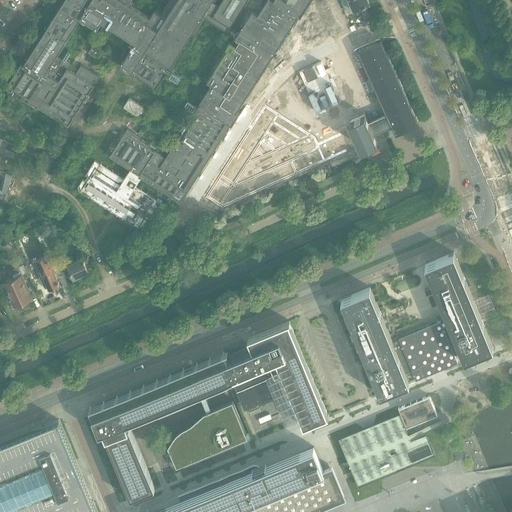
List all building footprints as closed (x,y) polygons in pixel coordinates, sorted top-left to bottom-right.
[(64,0),(24,64),(22,63),(6,87),(37,107),(38,106),(44,110),(44,109),(68,125),(99,76),(81,64),(76,73),(54,59),(81,17),(97,27),(102,20),(114,28),(113,30),(116,32),(117,30),(135,42),(120,65),(156,88),(193,30),(195,31),(203,17),(235,38),(238,33),(230,28),(248,0),(222,0),(218,7),(211,2),(211,0),(64,0)] [(232,122),(230,121),(299,14),(301,15),(309,0),(266,0),(258,14),(252,11),(238,33),(235,38),(232,43),(229,41),(227,45),(229,46),(207,81),(212,83),(199,103),(200,104),(195,113),(193,112),(181,130),(183,131),(166,158),(159,154),(160,153),(125,132),(117,145),(112,142),(106,152),(110,155),(131,168),(124,178),(124,177),(124,178),(95,160),(89,169),(91,170),(85,179),(83,178),(78,186),(79,190),(144,232),(162,203),(136,186),(136,185),(141,177),(180,202),(232,122)] [(366,4),(369,3),(368,0),(349,0),(354,10),(363,5),(363,6),(366,5),(366,4)] [(366,7),(360,10),(364,20),(371,17),(366,7)] [(366,47),(359,50),(368,71),(370,75),(371,78),(375,86),(376,87),(380,96),(383,104),(387,113),(392,123),(393,125),(396,133),(419,123),(381,40),(373,44),(366,47)] [(94,45),(89,53),(98,59),(103,51),(94,45)] [(123,107),(138,116),(144,107),(129,98),(123,107)] [(267,107),(206,196),(222,206),(361,144),(353,127),(317,143),(314,137),(267,107)] [(365,113),(350,120),(353,127),(361,144),(361,145),(362,147),(377,140),(374,133),(373,131),(369,121),(365,114),(365,113)] [(387,113),(369,121),(373,131),(374,133),(381,130),(381,131),(382,131),(382,132),(383,132),(384,132),(385,132),(385,131),(386,131),(386,130),(386,129),(386,128),(393,125),(392,123),(387,113)] [(20,154),(22,148),(15,145),(13,151),(20,154)] [(37,260),(41,270),(39,271),(42,277),(44,276),(50,290),(54,288),(59,286),(58,286),(60,285),(59,283),(59,282),(59,280),(58,281),(54,272),(56,271),(53,264),(58,262),(54,252),(37,260)] [(454,253),(425,264),(425,265),(426,265),(437,292),(439,299),(448,319),(441,321),(431,325),(399,338),(399,339),(393,341),(382,315),(379,308),(371,288),(370,288),(371,288),(370,287),(341,299),(341,300),(342,300),(369,367),(380,393),(381,394),(403,385),(410,382),(409,382),(416,379),(416,380),(444,368),(458,362),(455,355),(461,352),(464,359),(464,360),(465,359),(468,358),(493,348),(493,347),(482,320),(476,306),(474,301),(468,287),(465,280),(463,275),(454,253)] [(72,255),(61,261),(64,268),(67,266),(73,279),(89,272),(87,268),(92,266),(88,256),(75,262),(72,255)] [(11,277),(4,281),(15,305),(32,298),(23,279),(29,276),(24,264),(18,267),(19,269),(10,274),(11,277)] [(290,321),(248,338),(252,349),(247,351),(227,359),(225,353),(228,351),(225,352),(224,352),(223,353),(210,358),(209,358),(197,363),(196,364),(184,369),(183,369),(170,374),(170,375),(157,380),(144,385),(143,386),(131,391),(130,391),(117,396),(117,397),(104,402),(103,402),(91,407),(90,408),(89,408),(95,422),(99,432),(100,432),(103,430),(106,436),(105,436),(106,436),(106,437),(128,490),(128,491),(131,498),(141,493),(145,492),(155,488),(147,468),(147,467),(131,431),(131,430),(130,426),(129,426),(127,421),(133,418),(200,391),(204,389),(222,381),(224,380),(225,380),(225,381),(226,381),(226,382),(227,382),(227,381),(228,381),(229,381),(229,380),(229,379),(229,378),(235,376),(236,379),(234,379),(245,407),(273,396),(266,379),(266,378),(262,368),(260,369),(259,366),(269,362),(274,374),(275,375),(278,374),(289,400),(292,399),(303,425),(302,425),(303,425),(303,426),(329,415),(328,414),(322,401),(320,395),(290,322),(290,321)] [(169,447),(165,449),(165,450),(166,451),(170,462),(173,469),(177,468),(177,467),(176,465),(177,465),(246,437),(248,436),(233,400),(232,400),(212,408),(204,389),(200,391),(208,410),(204,411),(200,414),(199,416),(192,422),(190,423),(187,425),(184,427),(182,428),(180,429),(177,432),(176,433),(175,435),(173,436),(168,445),(169,447)] [(400,413),(407,428),(407,427),(438,415),(430,395),(399,408),(399,407),(398,407),(400,413)] [(363,428),(338,438),(348,461),(352,472),(353,474),(354,476),(358,486),(401,469),(406,467),(436,455),(427,433),(443,427),(441,424),(440,421),(409,433),(408,430),(407,428),(400,413),(375,423),(369,425),(363,428)] [(76,460),(59,419),(0,443),(0,511),(97,511),(93,502),(93,500),(90,495),(83,477),(76,460)] [(299,511),(298,509),(305,506),(306,509),(337,496),(341,494),(340,491),(331,469),(325,471),(324,470),(323,467),(314,446),(306,449),(267,465),(260,468),(259,468),(241,476),(180,501),(167,507),(160,510),(154,511),(299,511)]
